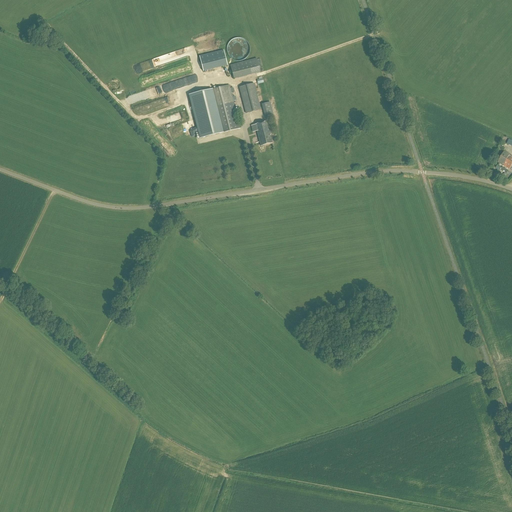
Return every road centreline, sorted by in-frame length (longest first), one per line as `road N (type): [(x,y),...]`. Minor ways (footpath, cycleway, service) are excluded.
road 1 (unclassified): [(511,189),(392,170),(122,208),(0,169)]
road 2 (track): [(1,300),(54,189)]
